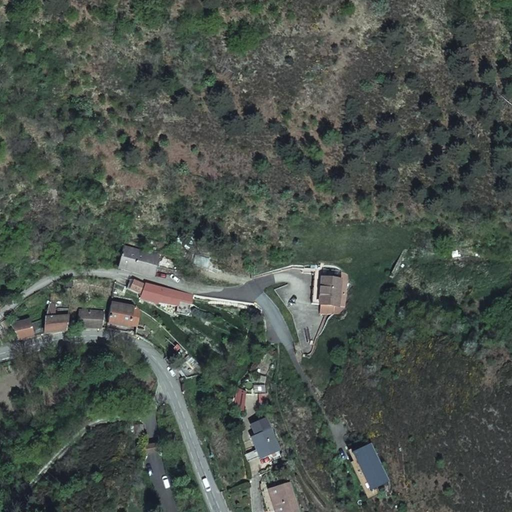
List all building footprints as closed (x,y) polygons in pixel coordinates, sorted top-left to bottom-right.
[(152,278),(158,257),(123,247),(117,267),(152,278)] [(337,305),(339,279),(314,278),(313,304),(337,305)] [(136,280),(134,279),(134,280),(131,289),(141,293),(140,298),(159,303),(162,297),(172,298),(183,300),(186,301),(191,302),(193,294),(187,294),(176,292),(166,290),(166,288),(160,287),(148,285),(145,284),(144,286),(142,285),(136,280)] [(134,307),(117,304),(118,296),(113,295),(108,323),(131,327),(134,307)] [(67,330),(67,327),(69,317),(71,308),(58,310),(58,318),(56,318),(56,312),(56,305),(50,303),(48,309),(46,318),(46,324),(45,334),(53,332),(67,330)] [(103,312),(80,310),(78,327),(85,327),(101,328),(103,312)] [(19,341),(20,340),(23,339),(33,337),(29,321),(11,325),(19,341)] [(207,373),(192,357),(190,356),(177,364),(184,373),(187,379),(194,377),(207,373)] [(252,424),(257,435),(272,429),(267,418),(252,424)] [(262,461),(282,453),(272,429),(257,435),(252,437),(262,461)] [(297,511),(298,511),(290,483),(262,492),(268,511),(297,511)]
